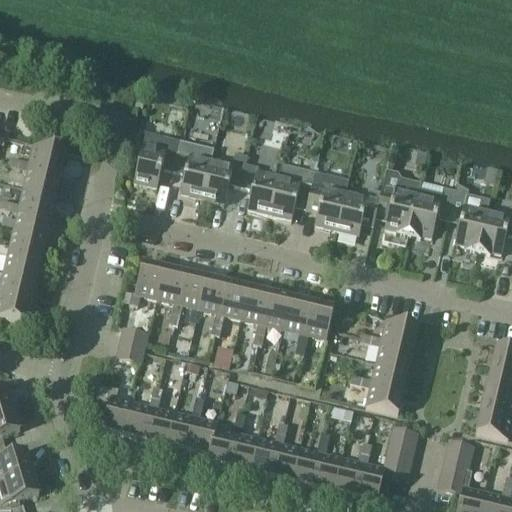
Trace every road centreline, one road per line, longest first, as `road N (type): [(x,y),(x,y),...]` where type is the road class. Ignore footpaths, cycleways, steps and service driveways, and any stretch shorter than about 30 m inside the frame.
road 1 (residential): [(511,317),(99,213)]
road 2 (residential): [(99,213),(119,124),(0,96)]
road 3 (residential): [(61,375),(99,213)]
road 4 (residential): [(61,375),(96,504)]
